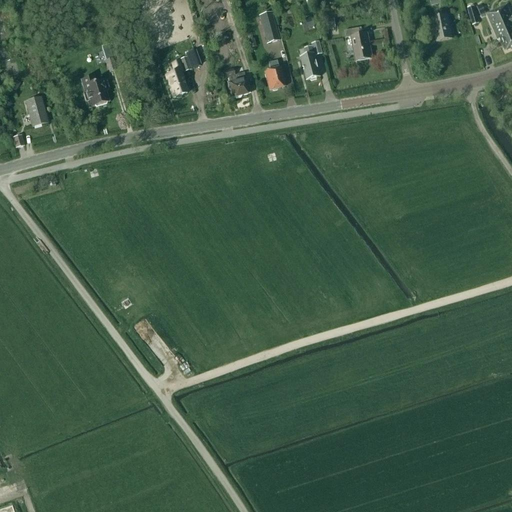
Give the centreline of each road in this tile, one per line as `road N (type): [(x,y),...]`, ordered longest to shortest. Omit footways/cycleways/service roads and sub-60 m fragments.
road 1 (tertiary): [(408,93),(126,139),(0,171)]
road 2 (unclassified): [(0,185),(243,511)]
road 3 (track): [(157,392),(511,280)]
